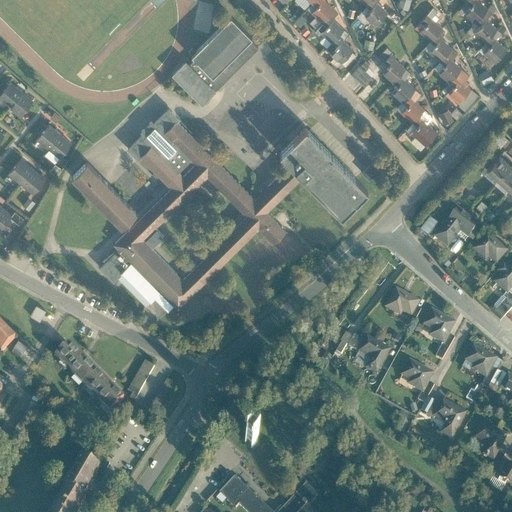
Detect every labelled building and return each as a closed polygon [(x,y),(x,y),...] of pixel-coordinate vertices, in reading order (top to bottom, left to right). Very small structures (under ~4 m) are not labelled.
[(333,8),(326,0),(312,0),(317,3),(311,11),(323,19),(333,8)] [(375,23),(388,9),(377,0),(367,0),(366,2),(369,5),(364,12),(375,23)] [(398,0),(397,5),(408,8),(410,0),(398,0)] [(475,21),(487,8),(478,0),(468,0),(467,2),(473,7),(467,14),(475,21)] [(331,40),(343,27),(332,17),(338,11),(333,8),(323,19),(315,28),(320,31),(331,40)] [(430,42),(442,27),(432,19),(438,12),(433,8),(422,21),(425,24),(419,32),(430,42)] [(486,43),(494,34),(498,29),(487,20),(493,13),(487,8),(475,21),(481,26),(475,34),(486,43)] [(228,15),(171,71),(203,103),(260,45),(228,15)] [(341,61),(353,48),(343,39),(349,31),(343,27),(331,40),(325,47),(341,61)] [(441,60),(452,47),(441,38),(445,33),(442,31),(444,29),(442,27),(430,42),(436,46),(431,52),(441,60)] [(497,63),(508,50),(497,40),(498,37),(494,34),(486,43),(490,46),(484,53),(497,63)] [(364,44),(373,46),(374,40),(365,38),(364,44)] [(393,79),(406,66),(394,56),(396,55),(392,52),(393,51),(386,45),(379,54),(389,61),(382,69),(393,79)] [(452,84),(463,69),(452,60),(458,53),(452,47),(441,60),(447,65),(439,74),(452,84)] [(372,75),(358,64),(350,74),(364,85),(372,75)] [(403,100),(415,87),(404,78),(410,70),(406,66),(393,79),(399,84),(392,92),(403,100)] [(467,108),(479,95),(468,86),(470,84),(467,81),(470,76),(463,69),(452,84),(454,86),(448,93),(467,108)] [(0,89),(0,96),(8,103),(21,89),(10,79),(0,89)] [(413,120),(424,107),(414,99),(420,91),(415,87),(403,100),(407,103),(402,112),(413,120)] [(21,89),(8,103),(19,113),(32,99),(21,89)] [(84,158),(70,173),(125,229),(112,242),(116,246),(101,259),(145,303),(153,294),(167,308),(173,303),(176,306),(258,228),(273,243),(288,229),(269,210),(303,176),(342,213),(368,188),(305,124),(277,151),(285,160),(251,193),(176,118),(179,116),(167,105),(153,120),(151,118),(139,129),(141,131),(126,146),(165,182),(136,210),(84,158)] [(412,130),(425,143),(436,131),(427,123),(433,115),(424,107),(413,120),(417,124),(412,130)] [(448,107),(439,112),(444,123),(454,119),(448,107)] [(36,137),(47,147),(60,132),(48,123),(36,137)] [(495,138),(510,152),(511,149),(511,140),(501,131),(495,138)] [(60,132),(47,147),(59,157),(71,142),(60,132)] [(370,162),(377,169),(378,171),(387,163),(378,154),(370,162)] [(495,179),(508,164),(497,154),(484,169),(495,179)] [(6,171),(19,182),(32,166),(18,155),(6,171)] [(370,162),(361,171),(369,178),(377,169),(370,162)] [(511,167),(508,164),(495,179),(506,188),(511,181),(511,167)] [(32,166),(19,182),(32,192),(45,177),(32,166)] [(57,203),(49,211),(88,251),(97,243),(91,238),(95,234),(101,239),(109,231),(69,191),(61,200),(69,208),(65,212),(57,203)] [(464,198),(472,204),(477,197),(470,191),(464,198)] [(1,205),(0,206),(0,226),(11,214),(1,205)] [(482,229),(455,208),(432,237),(446,248),(459,232),(467,239),(470,234),(475,238),(482,229)] [(507,251),(486,233),(470,250),(484,262),(487,258),(495,265),(507,251)] [(508,293),(511,288),(511,260),(505,267),(503,264),(496,272),(499,275),(492,283),(505,294),(506,295),(508,293)] [(418,302),(394,288),(383,308),(399,317),(401,313),(409,318),(415,307),(418,302)] [(511,308),(511,296),(508,293),(506,295),(505,294),(503,297),(505,299),(495,309),(493,307),(489,312),(500,322),(511,308)] [(45,310),(35,304),(29,314),(39,319),(45,310)] [(420,310),(415,307),(409,318),(409,319),(414,321),(420,310)] [(454,323),(430,309),(421,325),(430,330),(427,336),(441,344),(442,345),(448,335),(454,323)] [(0,350),(12,339),(0,326),(0,350)] [(454,338),(448,335),(442,345),(441,344),(434,357),(442,361),(454,338)] [(389,350),(365,337),(356,353),(369,360),(364,370),(375,376),(389,350)] [(340,342),(335,352),(340,355),(346,345),(340,342)] [(95,372),(66,343),(52,357),(81,386),(95,372)] [(27,350),(17,344),(11,353),(20,359),(27,350)] [(496,358),(471,345),(463,361),(472,366),(470,370),(484,378),(485,379),(491,368),(496,358)] [(432,373),(407,360),(399,376),(407,381),(405,385),(420,393),(422,394),(428,382),(432,373)] [(129,399),(134,401),(154,367),(144,362),(127,391),(132,394),(129,399)] [(496,371),(491,368),(485,379),(484,378),(480,385),(487,389),(489,385),(496,371)] [(505,376),(496,371),(489,385),(497,389),(505,376)] [(123,400),(95,372),(81,386),(109,414),(123,400)] [(511,376),(506,373),(505,376),(497,389),(510,396),(504,406),(511,409),(511,376)] [(159,415),(176,385),(166,380),(149,410),(159,415)] [(434,385),(428,382),(422,394),(420,393),(416,400),(423,404),(426,399),(434,385)] [(431,417),(438,404),(426,399),(423,404),(419,411),(431,417)] [(466,413),(441,400),(438,404),(431,417),(444,424),(439,434),(451,441),(466,413)] [(144,420),(149,410),(134,401),(128,411),(144,420)] [(11,459),(40,408),(30,402),(1,453),(11,459)] [(507,435),(482,422),(473,438),(486,445),(481,455),(491,461),(493,462),(498,451),(507,435)] [(251,435),(243,444),(252,452),(260,443),(251,435)] [(505,455),(498,451),(493,462),(491,461),(489,466),(497,470),(500,463),(505,455)] [(64,490),(80,502),(97,473),(77,461),(61,489),(64,490)] [(342,468),(330,462),(324,472),(336,478),(342,468)] [(505,465),(500,463),(497,470),(491,479),(496,482),(505,465)] [(511,468),(505,465),(496,482),(503,486),(504,484),(511,488),(511,500),(511,502),(511,468)] [(269,511),(234,480),(219,495),(235,509),(238,506),(245,511),(311,511),(307,508),(318,497),(306,486),(279,511),(269,511)] [(50,511),(79,511),(84,504),(80,502),(64,490),(50,511)]
